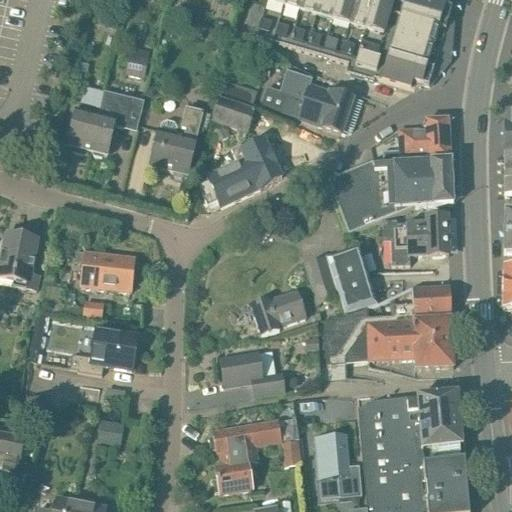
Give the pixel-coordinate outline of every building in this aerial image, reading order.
[(122,0),(108,0),(107,6),(120,10),(122,0)] [(267,0),(265,8),(255,41),(353,69),(350,78),(359,80),(359,83),(373,87),(374,82),(414,93),(421,90),(422,89),(423,86),(430,88),(435,72),(450,64),(446,57),(453,34),(446,32),(453,9),(426,1),(426,0),(267,0)] [(119,21),(92,14),(88,31),(115,38),(119,21)] [(130,51),(124,78),(143,82),(149,55),(130,51)] [(286,97),(280,116),(299,123),(323,131),(322,132),(341,139),(344,140),(351,135),(361,105),(353,103),(354,102),(331,94),(331,96),(310,90),(312,84),(287,76),(281,96),(286,97)] [(225,84),(220,99),(256,113),(251,111),(257,96),(225,84)] [(90,154),(89,157),(107,161),(108,159),(115,130),(126,133),(133,103),(120,100),(105,96),(101,112),(99,119),(90,154)] [(256,113),(220,99),(219,99),(216,110),(212,125),(247,138),(256,113)] [(68,149),(68,152),(71,152),(71,154),(88,158),(88,157),(89,157),(90,154),(99,119),(101,112),(80,107),(79,107),(77,114),(68,149)] [(159,134),(150,169),(173,175),(175,180),(182,182),(186,178),(189,179),(198,144),(201,131),(209,133),(211,125),(213,119),(187,113),(182,133),(185,134),(184,140),(175,138),(177,130),(173,125),(166,124),(161,126),(159,134)] [(426,133),(398,135),(399,144),(400,166),(428,164),(451,163),(449,123),(425,124),(426,133)] [(222,130),(212,134),(217,145),(226,141),(222,130)] [(207,185),(197,190),(205,207),(216,203),(220,211),(258,193),(259,195),(267,190),(281,181),(278,175),(266,148),(263,142),(242,152),(240,148),(230,152),(232,156),(236,166),(205,180),(207,185)] [(372,166),(328,183),(341,217),(349,238),(417,211),(446,209),(453,208),(451,165),(392,169),(384,169),(374,170),(372,166)] [(429,260),(429,261),(449,260),(447,221),(427,222),(427,227),(397,228),(397,225),(383,225),(384,246),(392,246),(392,261),(391,261),(392,269),(410,269),(409,260),(429,260)] [(12,250),(3,248),(0,265),(0,280),(14,283),(13,289),(38,294),(41,278),(32,276),(39,242),(20,239),(19,244),(12,250)] [(339,302),(344,318),(376,309),(358,251),(326,261),(339,301),(339,302)] [(75,265),(84,266),(81,291),(131,296),(135,261),(76,255),(75,265)] [(317,308),(339,301),(326,261),(304,268),(317,308)] [(501,301),(501,307),(503,308),(503,313),(503,315),(511,315),(511,272),(504,272),(504,277),(501,277),(501,284),(503,284),(503,301),(501,301)] [(43,288),(39,312),(53,314),(55,302),(57,291),(52,290),(43,288)] [(318,326),(319,341),(319,354),(319,368),(348,366),(348,365),(370,364),(370,366),(413,363),(414,374),(454,372),(452,313),(451,291),(413,294),(376,309),(344,318),(318,326)] [(271,308),(253,314),(263,344),(281,338),(281,335),(307,326),(298,299),(271,308)] [(36,317),(28,364),(39,366),(47,319),(36,317)] [(72,358),(70,372),(78,373),(78,375),(102,379),(103,369),(133,373),(138,339),(97,333),(92,361),(72,358)] [(319,341),(305,342),(305,354),(319,354),(319,341)] [(225,392),(251,388),(253,403),(285,398),(282,378),(262,380),(259,358),(220,364),(225,392)] [(416,400),(417,403),(390,405),(391,415),(402,414),(404,431),(419,430),(421,453),(462,449),(457,397),(416,400)] [(24,400),(20,429),(48,432),(52,405),(24,400)] [(468,511),(462,449),(421,453),(419,430),(404,431),(402,414),(391,415),(390,405),(379,406),(359,412),(367,511),(468,511)] [(100,425),(97,444),(113,446),(116,427),(100,425)] [(214,442),(210,442),(212,454),(216,454),(216,458),(219,457),(255,451),(298,443),(296,428),(279,431),(278,425),(213,437),(214,442)] [(0,460),(19,465),(23,444),(0,438),(0,460)] [(347,439),(314,441),(318,484),(319,484),(338,483),(339,501),(339,502),(362,501),(359,470),(349,470),(347,439)] [(297,446),(281,448),(284,471),(302,469),(299,446),(297,446)] [(218,486),(214,487),(216,497),(219,497),(220,500),(252,495),(250,479),(249,474),(254,473),(253,466),(257,466),(255,451),(219,457),(222,472),(216,473),(218,486)] [(81,511),(82,507),(58,502),(55,511),(43,511),(40,511),(39,511),(81,511)]
